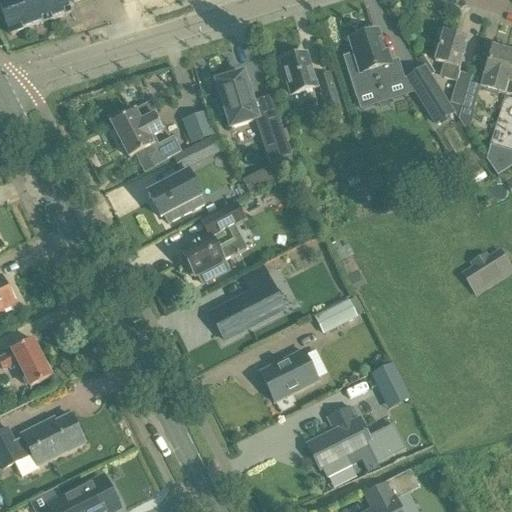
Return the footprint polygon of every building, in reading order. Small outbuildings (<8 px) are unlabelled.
[(0,0),(0,3),(12,37),(71,15),(68,5),(81,0),(0,0)] [(386,52),(383,53),(377,33),(365,37),(361,35),(354,37),(352,41),(350,42),(355,56),(345,60),(357,98),(403,83),(397,63),(390,65),(386,52)] [(444,34),(436,63),(445,65),(442,75),(458,80),(451,104),(463,107),(471,77),(459,73),(468,41),(444,34)] [(511,53),(493,48),(481,87),(506,95),(511,74),(511,53)] [(306,55),(282,63),(292,97),(316,89),(306,55)] [(425,70),(408,81),(436,125),(453,115),(425,70)] [(222,99),(216,100),(222,118),(227,117),(231,129),(257,121),(270,165),(290,159),(272,100),(253,105),(244,75),(231,79),(230,76),(218,79),(219,82),(217,83),(222,99)] [(330,76),(318,80),(329,117),(341,114),(330,76)] [(205,112),(183,120),(192,144),(214,135),(205,112)] [(141,124),(134,113),(111,125),(129,159),(141,154),(141,162),(147,174),(174,160),(180,157),(180,156),(182,155),(173,139),(158,147),(153,137),(163,132),(155,117),(141,124)] [(180,157),(174,160),(181,173),(226,150),(218,136),(182,155),(180,156),(180,157)] [(180,178),(148,194),(161,219),(165,218),(169,226),(205,207),(201,199),(202,198),(189,173),(180,178)] [(396,201),(396,200),(395,200),(395,199),(394,198),(394,197),(393,197),(392,197),(391,196),(390,196),(389,196),(388,197),(387,197),(386,197),(386,198),(385,198),(385,199),(384,199),(384,200),(384,201),(383,201),(383,202),(383,203),(383,204),(384,204),(384,205),(384,206),(385,207),(386,208),(387,208),(387,209),(388,209),(389,209),(390,209),(391,209),(392,209),(393,209),(393,208),(394,208),(394,207),(395,207),(395,206),(396,206),(396,205),(396,204),(396,203),(396,202),(396,201)] [(210,238),(182,253),(189,265),(186,267),(192,278),(194,277),(195,279),(198,278),(203,287),(230,272),(225,262),(230,259),(223,245),(233,240),(228,230),(245,220),(237,205),(202,223),(210,238)] [(319,239),(312,242),(317,251),(324,247),(319,239)] [(501,252),(468,272),(479,289),(511,269),(501,252)] [(212,315),(211,316),(224,342),(226,341),(225,340),(284,310),(263,269),(262,269),(262,270),(244,279),(243,279),(251,295),(212,315)] [(348,278),(354,291),(364,286),(358,273),(348,278)] [(0,313),(15,306),(2,280),(0,280),(0,313)] [(349,300),(315,317),(324,335),(358,318),(349,300)] [(13,354),(0,360),(0,364),(4,372),(18,364),(31,390),(52,379),(52,378),(51,378),(44,365),(45,365),(44,363),(44,364),(33,343),(34,343),(33,341),(11,352),(13,354)] [(303,353),(260,375),(275,404),(318,383),(303,353)] [(235,420),(251,417),(248,406),(232,410),(235,420)] [(334,433),(307,446),(320,472),(372,446),(359,420),(356,422),(349,409),(327,419),(334,433)] [(8,431),(0,434),(0,465),(3,471),(23,461),(23,460),(31,456),(37,467),(69,451),(69,452),(85,444),(72,417),(50,428),(48,424),(22,437),(25,444),(17,448),(8,431)] [(373,511),(372,511),(401,511),(396,501),(418,489),(409,473),(365,495),(373,511)] [(108,511),(117,508),(116,504),(119,502),(112,488),(109,490),(104,481),(87,490),(86,487),(48,507),(50,511),(108,511)]
